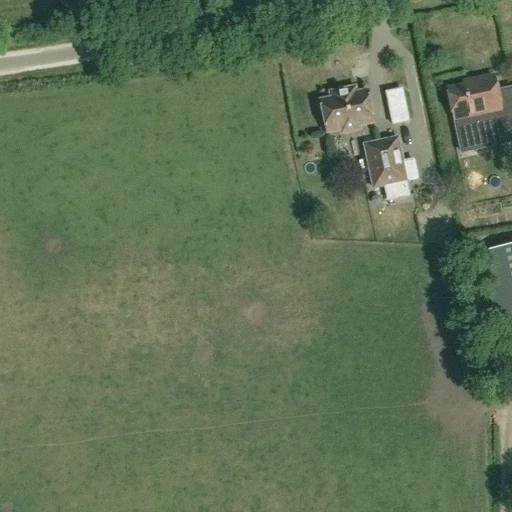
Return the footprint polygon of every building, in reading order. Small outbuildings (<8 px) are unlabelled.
[(455,122),(483,116),(490,149),(511,144),(511,90),(497,94),(494,78),(476,82),(476,85),(448,91),(455,122)] [(320,102),(327,135),(341,132),(345,134),(357,132),(359,128),(374,125),(367,92),(356,95),(355,89),(330,94),(331,100),(320,102)] [(408,122),(401,90),(386,93),(392,125),(408,122)] [(398,140),(365,147),(374,190),(407,183),(398,140)] [(511,373),(511,248),(482,255),(507,374),(511,373)]
